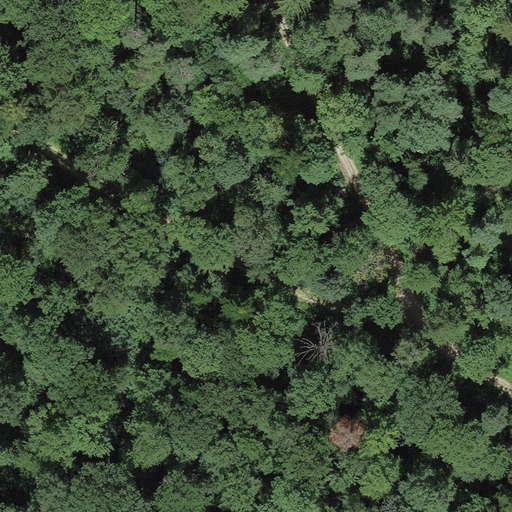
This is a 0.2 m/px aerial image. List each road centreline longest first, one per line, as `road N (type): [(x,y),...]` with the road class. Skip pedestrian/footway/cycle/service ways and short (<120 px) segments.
road 1 (track): [(440,345),(290,292),(155,228),(75,165),(0,121)]
road 2 (track): [(262,0),(440,345),(511,390)]
road 3 (track): [(75,165),(62,84),(5,0)]
